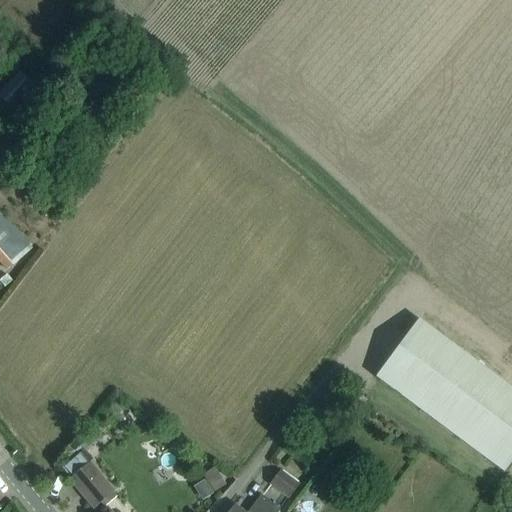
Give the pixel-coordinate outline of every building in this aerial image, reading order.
[(36,90),(17,73),(0,90),(0,100),(14,114),(36,90)] [(0,265),(4,271),(30,249),(0,213),(0,265)] [(10,281),(5,275),(0,278),(0,284),(3,288),(10,281)] [(511,388),(418,319),(375,377),(503,472),(511,459),(511,388)] [(355,414),(366,402),(353,391),(346,400),(343,403),(328,391),(305,420),(321,433),(344,405),(355,414)] [(88,465),(79,455),(62,468),(71,479),(69,481),(93,509),(113,492),(89,464),(88,465)] [(287,498),(297,486),(295,484),(279,472),(270,485),(287,498)] [(242,511),(234,506),(229,511),(277,511),(279,510),(260,496),(251,508),(253,510),(251,511),(242,511)]
